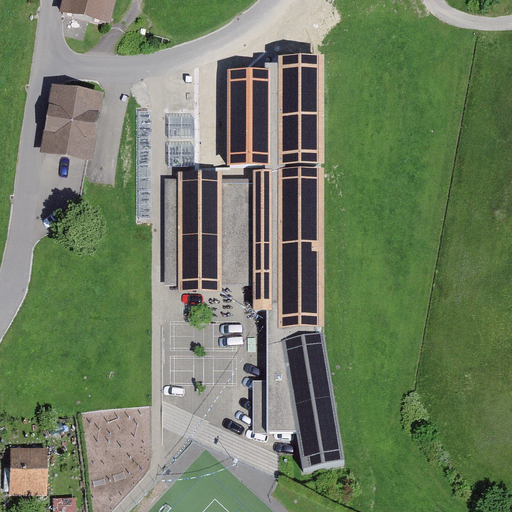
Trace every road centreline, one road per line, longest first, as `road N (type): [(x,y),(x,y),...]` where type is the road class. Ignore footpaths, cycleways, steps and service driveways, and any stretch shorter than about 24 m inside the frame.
road 1 (residential): [(45,63),(159,67),(263,19),(279,0)]
road 2 (residential): [(0,302),(22,242),(45,63)]
